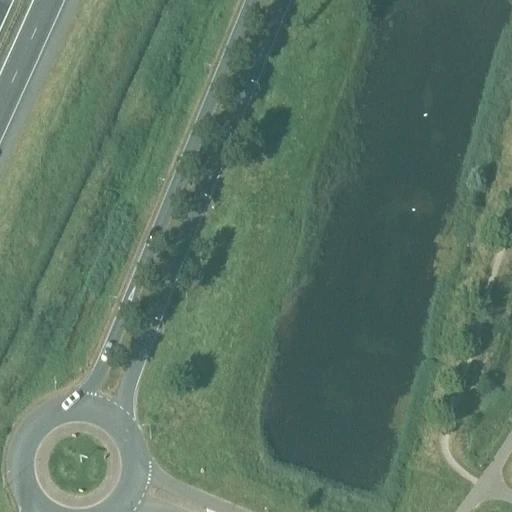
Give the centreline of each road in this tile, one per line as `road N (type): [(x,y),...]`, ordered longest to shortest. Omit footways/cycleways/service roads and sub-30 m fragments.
road 1 (secondary): [(113,419),(284,0)]
road 2 (secondary): [(250,0),(78,408)]
road 3 (motorway): [(0,130),(59,0)]
road 4 (secondary): [(78,408),(43,419),(22,450),(20,469),(35,504)]
